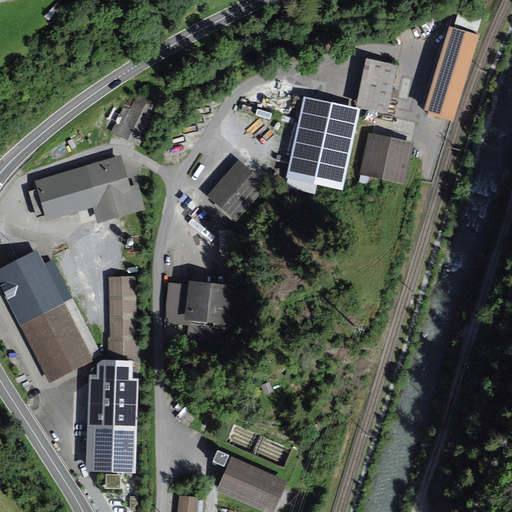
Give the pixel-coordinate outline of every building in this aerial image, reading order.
[(453,120),(478,36),(476,36),(480,23),(458,16),(429,112),(453,120)] [(386,112),(395,68),(369,63),(360,106),(386,112)] [(139,98),(133,111),(125,107),(113,130),(137,142),(156,106),(139,98)] [(307,102),(288,187),(314,192),(316,181),(340,186),(356,112),(307,102)] [(402,181),(410,147),(371,138),(363,173),(402,181)] [(40,189),(36,191),(38,196),(33,198),(38,216),(95,199),(101,218),(141,206),(135,187),(127,189),(118,159),(38,183),(40,189)] [(235,217),(264,186),(243,167),(224,188),(221,185),(211,196),(217,202),(214,205),(227,217),(230,213),(235,217)] [(26,327),(64,307),(43,267),(5,286),(26,327)] [(112,356),(134,355),(133,280),(110,281),(112,356)] [(224,328),(228,292),(171,285),(169,305),(169,321),(190,324),(189,331),(215,334),(216,327),(224,328)] [(53,379),(91,360),(64,307),(26,327),(53,379)] [(135,425),(136,380),(131,380),(131,363),(104,362),(100,366),(99,379),(94,379),(93,424),(135,425)] [(265,393),(271,391),(268,384),(262,387),(265,393)] [(133,471),(135,425),(93,424),(91,469),(133,471)] [(218,451),(212,464),(223,469),(228,456),(218,451)] [(272,511),(284,484),(232,461),(219,488),(272,511)] [(120,486),(120,475),(107,475),(107,486),(120,486)] [(437,498),(431,511),(448,511),(452,505),(437,498)] [(194,511),(196,500),(181,499),(179,511),(194,511)]
